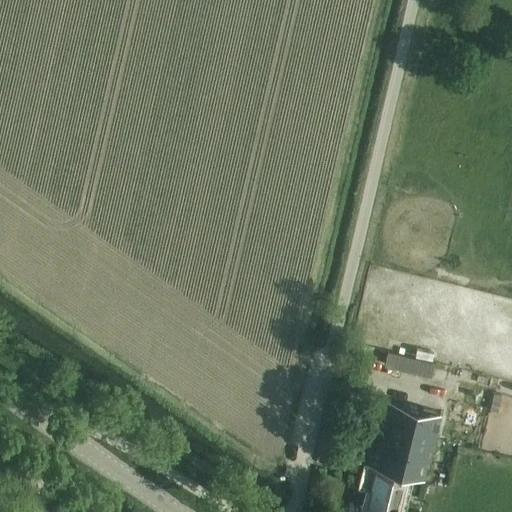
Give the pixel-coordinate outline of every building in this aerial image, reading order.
[(384,365),(401,369),(431,376),(434,362),(404,355),(387,351),(384,365)] [(501,396),(494,394),(490,410),(497,412),(501,396)] [(367,464),(374,466),(369,486),(376,488),(371,509),(384,511),(395,511),(405,473),(424,478),(440,412),(383,398),(367,464)] [(456,436),(440,432),(435,450),(451,454),(456,436)] [(458,446),(456,452),(459,453),(465,455),(466,449),(460,447),(458,446)]
